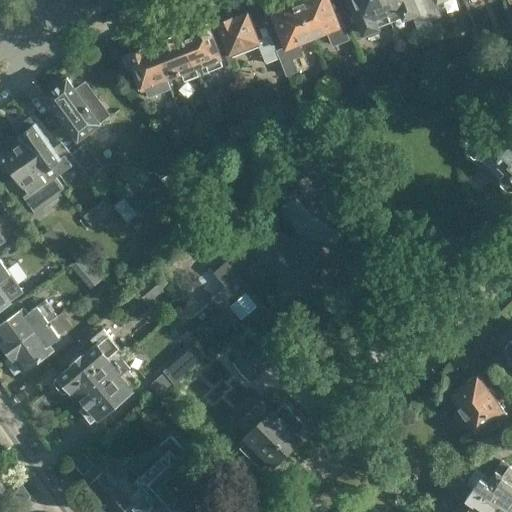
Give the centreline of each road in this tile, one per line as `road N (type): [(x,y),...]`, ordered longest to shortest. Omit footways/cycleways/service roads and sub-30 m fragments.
road 1 (residential): [(281,511),(511,284)]
road 2 (residential): [(73,511),(0,411)]
